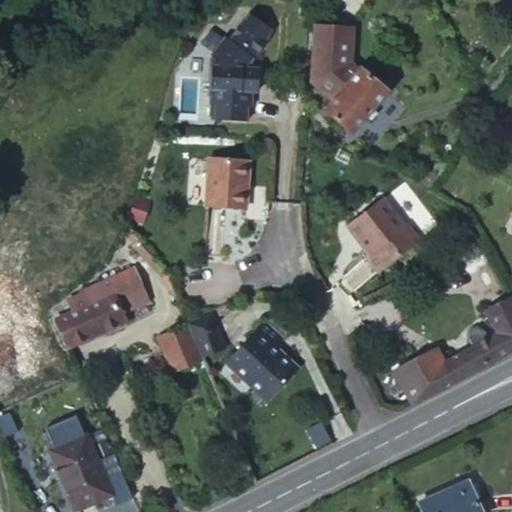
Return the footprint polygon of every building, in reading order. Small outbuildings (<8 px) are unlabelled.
[(223,39),(209,55),(213,58),(212,67),(210,66),(207,104),(211,104),(210,120),(244,122),(245,107),(248,108),(249,94),(253,94),(255,70),(249,70),(250,62),(268,39),(267,39),(271,33),(269,31),(267,17),(251,19),(250,17),(245,23),(243,22),(227,42),(223,39)] [(387,89),(360,66),(352,59),(356,25),(312,19),(307,82),(330,101),(322,111),(349,134),(387,89)] [(244,163),(204,159),(200,207),(241,210),(244,163)] [(381,195),(346,223),(357,236),(361,238),(365,243),(363,244),(369,251),(366,254),(377,268),(418,235),(407,221),(404,224),(381,195)] [(111,293),(120,313),(148,300),(133,267),(100,281),(107,296),(111,293)] [(174,290),(168,273),(162,276),(168,292),(174,290)] [(52,319),(64,346),(123,320),(120,313),(111,293),(107,296),(100,281),(78,290),(79,294),(65,299),(71,310),(52,319)] [(174,290),(168,292),(160,295),(164,305),(178,300),(174,290)] [(511,320),(511,291),(495,301),(508,323),(511,320)] [(186,322),(187,325),(200,356),(224,346),(210,312),(186,322)] [(480,338),(495,330),(491,323),(483,319),(476,323),(476,331),(480,338)] [(511,347),(511,320),(508,323),(495,330),(480,338),(450,355),(442,342),(401,364),(419,399),(453,380),(511,347)] [(214,373),(238,395),(230,404),(247,420),(295,369),(279,354),(276,357),(268,350),(271,347),(279,338),(262,322),(214,373)] [(171,373),(202,360),(200,356),(187,325),(157,337),(171,373)] [(279,354),(271,347),(268,350),(276,357),(279,354)] [(64,473),(58,475),(74,509),(111,493),(85,434),(53,447),(64,473)] [(48,450),(58,475),(64,473),(53,447),(48,450)] [(481,511),(467,479),(417,501),(421,511),(481,511)]
